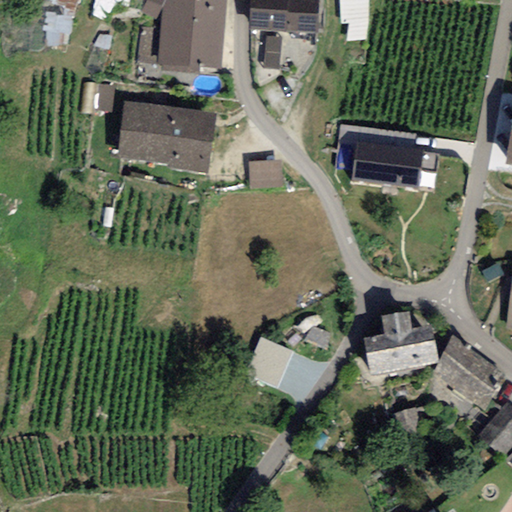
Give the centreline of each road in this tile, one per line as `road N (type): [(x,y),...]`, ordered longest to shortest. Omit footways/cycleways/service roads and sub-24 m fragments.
road 1 (residential): [(367,286),(327,188),(262,122),(244,91),(243,0)]
road 2 (residential): [(447,306),(509,0)]
road 3 (residential): [(367,286),(367,314),(352,348),(237,511)]
